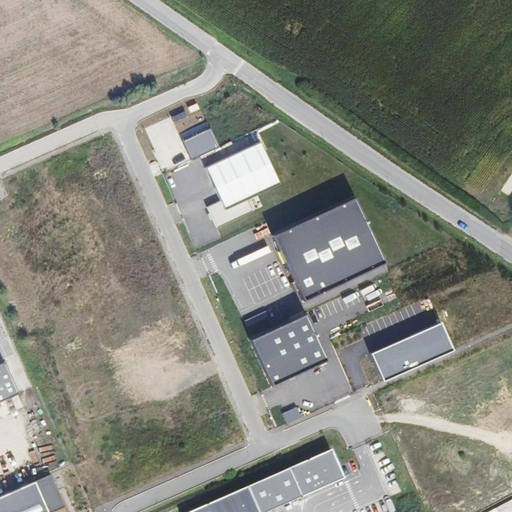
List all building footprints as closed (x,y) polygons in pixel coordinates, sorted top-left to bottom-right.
[(196,104),(187,108),(189,113),(198,109),(196,104)] [(171,117),(162,121),(165,128),(174,124),(171,117)] [(223,148),(214,129),(186,142),(195,161),(223,148)] [(279,183),(259,141),(204,166),(220,200),(207,206),(217,226),(252,210),(246,198),(279,183)] [(163,166),(185,163),(184,154),(162,157),(163,166)] [(269,226),(301,299),(388,261),(356,188),(269,226)] [(248,332),(267,374),(320,351),(301,308),(248,332)] [(266,311),(245,319),(248,326),(269,317),(266,311)] [(372,352),(382,377),(452,349),(440,323),(372,352)] [(0,409),(22,400),(5,362),(0,364),(0,409)] [(282,412),(287,423),(302,416),(297,406),(282,412)] [(267,511),(345,478),(332,449),(248,486),(259,511),(267,511)] [(62,511),(68,510),(53,477),(0,501),(0,511),(62,511)] [(259,511),(248,486),(189,511),(259,511)]
